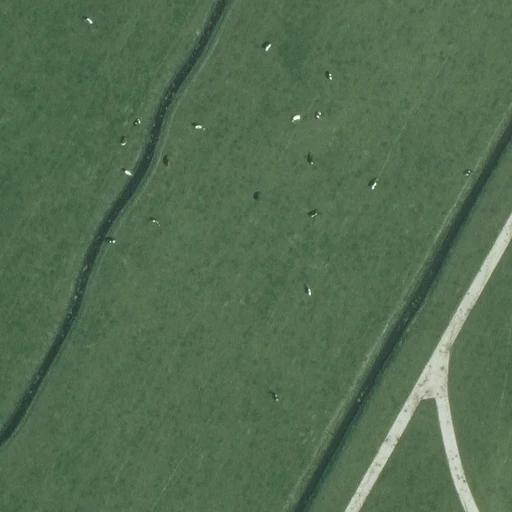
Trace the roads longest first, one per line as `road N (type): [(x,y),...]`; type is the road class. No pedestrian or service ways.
road 1 (track): [(350,511),(511,223)]
road 2 (track): [(471,511),(454,464),(437,356)]
